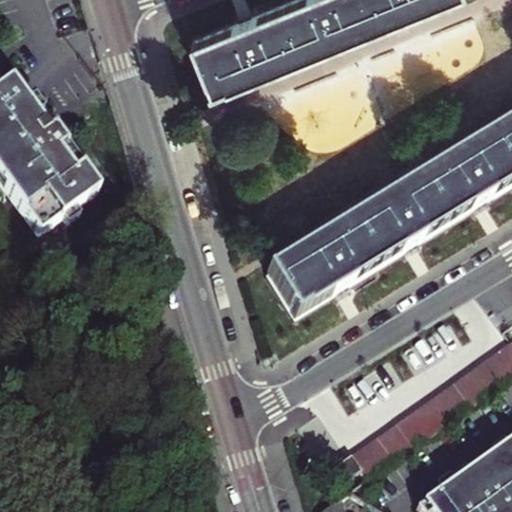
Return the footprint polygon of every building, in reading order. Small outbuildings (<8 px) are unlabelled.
[(211,85),(212,88),(429,0),(292,0),(280,5),(258,14),(252,16),(246,18),(240,21),(195,39),(213,85),(211,85)] [(0,193),(36,242),(96,199),(79,176),(84,173),(66,149),(62,152),(55,143),(63,137),(37,101),(24,110),(8,88),(12,85),(0,68),(0,193)] [(511,128),(268,275),(294,324),(335,299),(348,291),(405,256),(417,248),(474,214),(485,207),(511,190),(511,128)] [(511,349),(510,346),(496,356),(511,378),(511,349)] [(511,378),(496,356),(486,363),(503,388),(511,381),(511,378)] [(486,363),(475,371),(492,396),(503,388),(486,363)] [(475,371),(462,380),(479,405),(492,396),(475,371)] [(479,405),(462,380),(451,388),(468,413),(479,405)] [(468,413),(451,388),(440,395),(457,421),(468,413)] [(457,421),(440,395),(426,405),(444,430),(457,421)] [(426,405),(415,412),(433,438),(444,430),(426,405)] [(415,412),(404,420),(422,446),(433,438),(415,412)] [(404,420),(393,428),(411,453),(422,446),(404,420)] [(393,428),(381,436),(399,462),(411,453),(393,428)] [(381,436),(370,444),(388,469),(399,462),(381,436)] [(370,444),(359,451),(378,477),(388,469),(370,444)] [(511,511),(511,444),(416,511),(511,511)] [(348,463),(357,476),(364,487),(378,477),(359,451),(346,461),(348,463)] [(330,476),(338,489),(357,476),(348,463),(330,476)] [(343,511),(341,503),(327,511),(343,511)]
